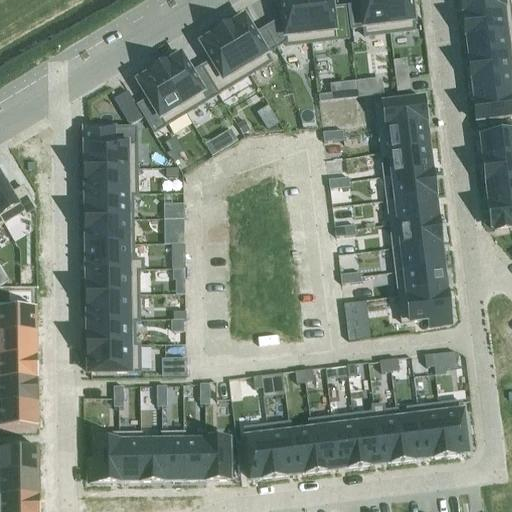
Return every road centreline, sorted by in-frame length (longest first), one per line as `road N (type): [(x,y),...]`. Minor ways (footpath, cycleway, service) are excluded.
road 1 (residential): [(231,511),(492,473),(466,227)]
road 2 (residential): [(67,511),(63,79)]
road 3 (residential): [(466,227),(439,0)]
road 4 (residential): [(63,79),(74,59),(171,0)]
